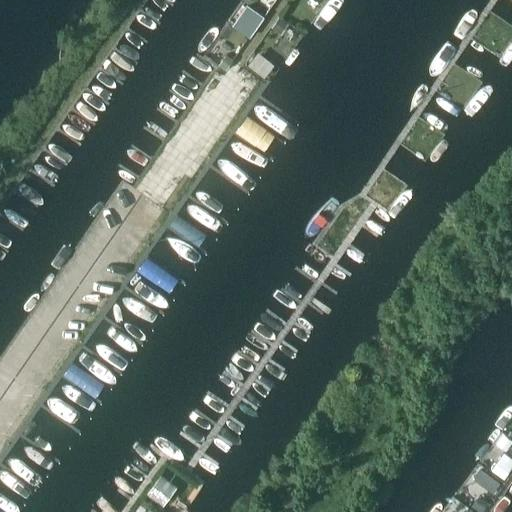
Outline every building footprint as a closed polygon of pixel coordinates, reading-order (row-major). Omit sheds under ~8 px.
[(245,5),(230,26),(248,38),(262,17),(245,5)] [(279,17),(271,28),(281,34),(288,24),(279,17)] [(226,55),(218,65),(226,71),(233,60),(226,55)] [(293,233),(310,246),(339,205),(322,194),(293,233)] [(161,475),(146,495),(163,507),(177,487),(161,475)] [(490,476),(482,486),(492,493),(500,483),(490,476)] [(479,497),(472,507),(479,511),(481,511),(488,503),(479,497)]
